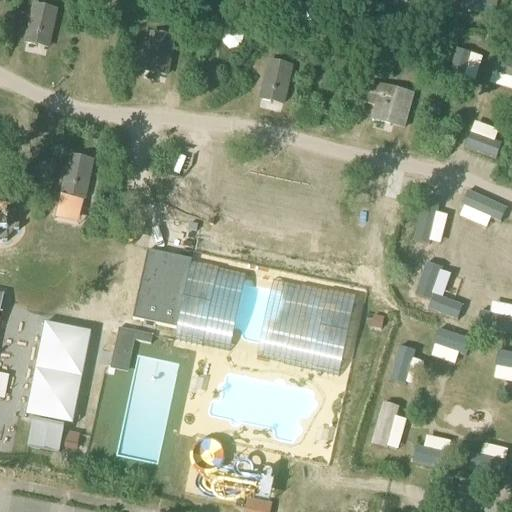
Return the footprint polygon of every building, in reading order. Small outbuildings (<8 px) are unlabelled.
[(214,0),(259,11),(261,0),(214,0)] [(395,0),(431,8),(432,0),(395,0)] [(485,0),(482,14),(496,17),(499,0),(485,0)] [(291,5),(286,23),(325,33),(329,15),(291,5)] [(474,47),(454,42),(445,77),(465,82),(474,47)] [(159,75),(170,55),(162,51),(151,70),(159,75)] [(511,62),(498,60),(493,77),(511,81),(511,62)] [(274,64),(271,103),(283,104),(287,65),(274,64)] [(478,146),(511,154),(511,153),(511,141),(481,134),(478,146)] [(80,200),(91,202),(98,162),(77,158),(72,189),(82,191),(80,200)] [(17,237),(17,211),(0,210),(0,240),(2,240),(2,237),(17,237)] [(511,241),(505,240),(501,258),(511,259),(511,241)] [(376,253),(365,252),(363,268),(390,271),(392,247),(377,246),(376,253)] [(423,246),(422,283),(464,285),(465,248),(423,246)] [(146,252),(131,320),(176,330),(173,341),(201,348),(201,346),(229,353),(229,351),(256,357),(256,359),(283,365),(283,366),(310,371),(310,373),(338,378),(355,298),(328,292),(328,293),(300,287),(300,288),(273,282),(272,284),(245,278),(245,276),(218,270),(218,269),(190,263),(190,262),(146,252)] [(25,280),(32,265),(22,261),(15,275),(25,280)] [(465,301),(462,318),(506,328),(510,311),(465,301)] [(383,320),(373,318),(370,329),(380,332),(383,320)] [(372,356),(374,330),(354,329),(353,356),(372,356)] [(150,346),(153,338),(118,330),(110,371),(128,375),(135,343),(150,346)] [(411,335),(403,368),(417,371),(425,339),(411,335)] [(487,353),(453,345),(449,359),(484,367),(487,353)] [(511,372),(511,356),(504,354),(500,369),(511,372)] [(0,444),(15,444),(15,372),(0,372),(0,444)] [(413,384),(399,381),(390,417),(405,421),(413,384)] [(455,397),(471,398),(471,387),(456,387),(455,397)] [(270,405),(265,431),(298,437),(303,411),(270,405)] [(318,448),(329,451),(340,411),(328,408),(318,448)] [(338,454),(373,456),(373,442),(357,441),(358,425),(339,424),(338,454)] [(394,443),(390,459),(425,468),(429,451),(394,443)] [(447,453),(444,468),(478,476),(481,461),(447,453)] [(511,467),(494,463),(491,478),(511,482),(511,467)] [(313,511),(314,498),(291,498),(290,511),(313,511)]
